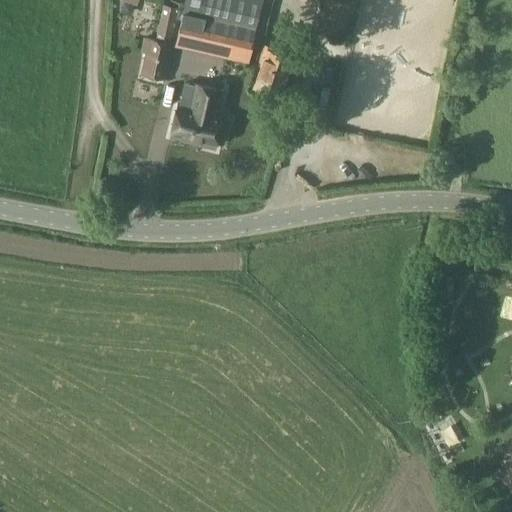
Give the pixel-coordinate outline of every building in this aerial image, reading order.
[(184,0),(175,41),(199,46),(248,57),(260,0),(184,0)] [(336,0),(322,0),(318,14),(325,31),(341,22),(347,4),(336,0)] [(163,4),(155,40),(170,43),(178,7),(163,4)] [(143,37),(140,52),(147,53),(143,73),(163,77),(170,43),(155,40),(150,39),(143,37)] [(263,66),(255,87),(277,95),(292,55),(290,55),(290,51),(283,48),(280,51),(265,45),(258,64),(263,66)] [(179,104),(178,104),(171,135),(200,142),(199,145),(214,148),(222,114),(217,113),(222,91),(195,84),(195,85),(190,107),(179,104)] [(224,192),(223,156),(193,157),(194,193),(224,192)]
